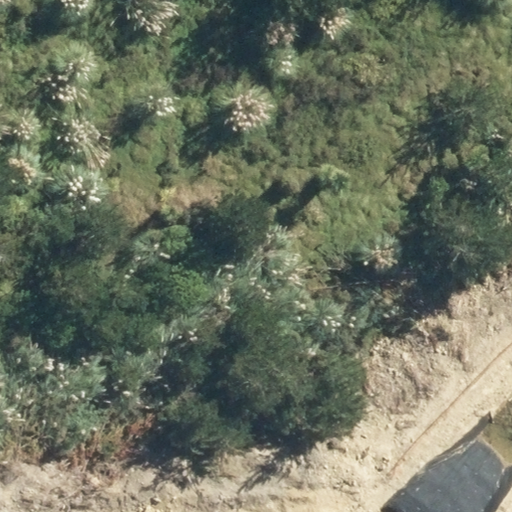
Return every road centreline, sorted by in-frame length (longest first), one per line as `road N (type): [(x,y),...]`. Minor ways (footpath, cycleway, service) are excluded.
road 1 (trunk): [(142,511),(511,359)]
road 2 (trunk): [(511,446),(350,511)]
